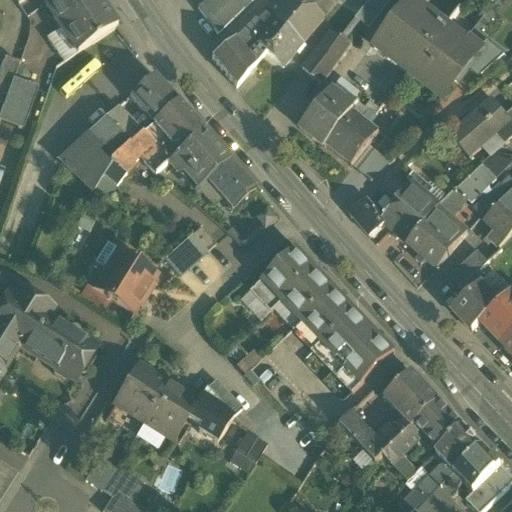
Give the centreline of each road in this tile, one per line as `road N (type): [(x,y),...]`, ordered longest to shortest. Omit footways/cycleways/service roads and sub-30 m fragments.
road 1 (residential): [(307,210),(176,338),(307,460)]
road 2 (secondary): [(307,210),(511,431)]
road 3 (secondary): [(141,0),(307,210)]
